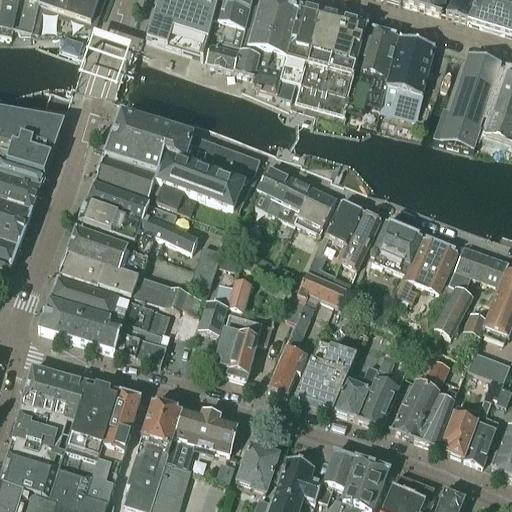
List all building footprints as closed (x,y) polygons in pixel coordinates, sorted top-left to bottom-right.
[(11,37),(22,0),(0,0),(0,42),(9,44),(11,37)] [(22,0),(11,37),(19,38),(19,42),(31,41),(37,14),(35,14),(39,0),(22,0)] [(90,33),(101,1),(101,0),(39,0),(35,14),(37,14),(90,33)] [(203,66),(210,40),(211,38),(220,0),(161,0),(146,46),(203,66)] [(239,0),(220,0),(211,38),(210,40),(224,44),(222,52),(240,57),(253,4),(239,0)] [(401,10),(405,0),(372,0),(372,1),(401,10)] [(440,21),(446,0),(405,0),(401,10),(440,21)] [(455,0),(445,23),(470,31),(484,0),(455,0)] [(511,0),(484,0),(470,31),(511,43),(511,0)] [(276,103),(280,88),(299,16),(260,5),(253,4),(240,57),(241,57),(241,58),(260,63),(253,87),(252,91),(256,97),(276,103)] [(300,96),(320,22),(299,16),(280,88),(276,103),(290,107),(294,94),(299,95),(300,96)] [(319,117),(343,28),(320,22),(300,96),(299,95),(295,110),(319,117)] [(345,124),(368,35),(343,28),(319,117),(345,124)] [(387,91),(399,44),(368,35),(345,124),(356,127),(358,121),(360,121),(364,109),(375,113),(382,90),(387,91)] [(60,56),(78,63),(83,49),(65,43),(60,56)] [(411,126),(416,122),(434,54),(399,44),(387,91),(380,117),(411,126)] [(234,80),(239,60),(211,53),(206,72),(234,80)] [(260,63),(241,58),(240,61),(239,60),(234,80),(234,81),(253,87),(260,63)] [(472,158),(477,145),(500,74),(501,73),(470,62),(450,122),(442,120),(434,147),(472,158)] [(477,145),(482,147),(511,156),(511,76),(505,74),(504,76),(500,74),(477,145)] [(0,150),(11,153),(5,173),(43,186),(64,129),(0,118),(0,150)] [(156,178),(171,137),(120,121),(105,162),(156,178)] [(193,143),(171,137),(156,178),(154,185),(197,204),(197,206),(238,221),(250,196),(260,168),(193,143)] [(190,224),(197,206),(197,204),(154,185),(156,178),(105,162),(95,189),(190,224)] [(0,185),(40,196),(43,186),(5,173),(0,171),(0,185)] [(263,217),(275,222),(293,186),(268,174),(256,199),(269,205),(263,217)] [(0,210),(31,220),(40,196),(0,185),(0,210)] [(311,196),(293,186),(275,222),(294,232),(294,231),(300,221),(299,220),(311,196)] [(191,260),(197,246),(171,234),(176,223),(149,212),(94,192),(87,210),(139,230),(136,236),(153,243),(191,260)] [(318,243),(336,208),(311,196),(299,220),(300,221),(294,231),(318,243)] [(0,249),(18,256),(31,220),(0,210),(0,249)] [(147,259),(153,243),(136,236),(139,230),(87,210),(79,231),(133,250),(132,253),(147,259)] [(340,210),(324,243),(328,245),(344,252),(345,253),(361,219),(340,210)] [(344,252),(337,269),(356,279),(380,228),(361,219),(345,253),(344,252)] [(404,282),(421,244),(384,229),(368,268),(404,282)] [(104,275),(98,295),(130,306),(164,315),(179,320),(180,317),(194,322),(199,308),(171,298),(172,296),(137,284),(139,280),(143,281),(148,266),(134,261),(125,258),(126,256),(76,238),(66,263),(104,275)] [(324,243),(306,280),(330,291),(333,284),(334,283),(319,276),(325,264),(320,262),(328,245),(324,243)] [(438,301),(447,279),(456,258),(421,244),(404,282),(403,287),(396,303),(412,310),(416,299),(410,296),(412,291),(438,301)] [(0,249),(0,273),(10,277),(18,256),(0,249)] [(241,249),(232,270),(238,272),(239,272),(249,277),(258,256),(241,249)] [(209,297),(220,261),(201,255),(190,291),(209,297)] [(499,294),(507,271),(463,256),(448,291),(455,295),(449,306),(433,336),(450,346),(472,305),(461,300),(470,283),(499,294)] [(98,295),(104,275),(66,263),(59,283),(98,295)] [(227,267),(224,276),(237,279),(239,272),(238,272),(232,270),(229,268),(227,267)] [(250,277),(269,286),(273,277),(254,268),(250,277)] [(0,285),(8,284),(10,277),(0,273),(0,285)] [(280,275),(275,286),(290,292),(294,281),(280,275)] [(306,280),(299,298),(308,302),(317,306),(340,316),(347,298),(332,291),(330,291),(306,280)] [(508,346),(511,336),(511,283),(504,280),(482,336),(508,346)] [(333,284),(330,291),(332,291),(347,298),(350,292),(333,284)] [(57,287),(49,309),(108,327),(161,344),(162,344),(169,323),(57,287)] [(228,323),(217,367),(222,368),(219,381),(218,382),(245,389),(257,350),(266,352),(270,336),(241,327),(251,293),(234,287),(231,299),(232,299),(227,317),(226,317),(225,322),(228,323)] [(206,313),(199,340),(218,345),(225,322),(226,317),(227,317),(232,299),(231,299),(218,295),(213,315),(206,313)] [(291,307),(283,326),(295,331),(302,312),(303,313),(308,302),(299,298),(294,309),(291,307)] [(289,346),(268,397),(286,404),(295,382),(299,384),(307,366),(294,361),(313,316),(317,306),(308,302),(303,313),(302,312),(295,331),(289,346)] [(478,344),(490,311),(476,306),(463,339),(478,344)] [(160,374),(166,356),(158,353),(161,344),(108,327),(49,309),(48,309),(38,338),(114,361),(135,367),(160,374)] [(383,335),(391,316),(375,310),(367,328),(383,335)] [(398,352),(403,341),(394,337),(389,349),(398,352)] [(317,349),(294,406),(332,419),(345,387),(356,362),(317,349)] [(473,359),(466,377),(480,383),(488,365),(473,359)] [(369,397),(356,428),(380,436),(398,395),(397,394),(389,391),(385,389),(389,379),(395,365),(385,360),(374,384),(369,397)] [(437,400),(448,375),(435,369),(430,374),(421,392),(415,389),(389,439),(419,450),(438,404),(439,401),(437,400)] [(345,387),(332,419),(356,428),(369,397),(368,396),(376,377),(368,374),(362,389),(359,388),(357,392),(345,387)] [(32,376),(0,483),(0,494),(45,508),(45,509),(52,511),(60,482),(87,392),(32,376)] [(500,395),(502,391),(496,389),(497,389),(490,387),(477,421),(479,422),(485,424),(492,406),(496,407),(501,395),(500,395)] [(87,392),(60,482),(92,491),(98,470),(119,401),(87,392)] [(510,400),(500,396),(496,407),(495,410),(505,414),(510,400)] [(436,457),(456,402),(447,399),(444,407),(438,404),(419,450),(436,457)] [(92,491),(87,506),(106,511),(107,511),(109,508),(124,461),(140,407),(119,401),(98,470),(92,491)] [(179,511),(190,480),(186,479),(187,478),(168,471),(182,420),(151,411),(126,492),(130,492),(123,511),(179,511)] [(479,422),(477,421),(456,413),(443,450),(449,453),(446,460),(464,467),(479,422)] [(187,478),(192,459),(194,453),(228,462),(238,430),(184,415),(182,420),(168,471),(187,478)] [(481,473),(498,429),(485,424),(479,422),(464,467),(481,473)] [(511,427),(510,428),(491,479),(511,487),(511,427)] [(249,453),(238,488),(253,493),(252,497),(265,501),(269,489),(275,491),(277,492),(283,473),(275,471),(277,462),(249,453)] [(322,488),(316,507),(321,509),(326,511),(329,503),(332,493),(344,497),(355,466),(333,458),(322,488)] [(275,491),(267,511),(301,511),(303,506),(315,510),(316,507),(322,488),(311,484),(314,474),(303,471),(303,465),(291,461),(288,466),(285,465),(283,473),(277,492),(275,491)] [(333,506),(331,511),(374,511),(388,478),(355,466),(344,497),(341,508),(333,506)] [(221,471),(216,487),(228,491),(233,475),(221,471)] [(0,494),(0,511),(113,511),(114,511),(113,511),(113,510),(112,510),(112,509),(111,509),(110,508),(109,508),(107,511),(106,511),(87,506),(92,491),(60,482),(52,511),(45,509),(45,508),(0,494)] [(422,511),(424,508),(425,508),(430,495),(397,482),(397,483),(391,495),(391,494),(383,511),(422,511)] [(437,511),(462,511),(465,507),(443,498),(437,511)]
